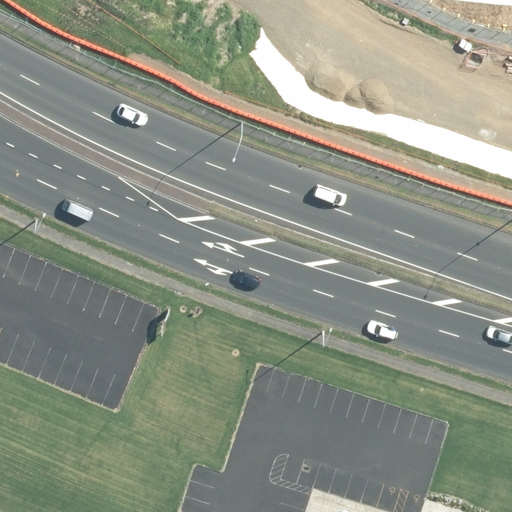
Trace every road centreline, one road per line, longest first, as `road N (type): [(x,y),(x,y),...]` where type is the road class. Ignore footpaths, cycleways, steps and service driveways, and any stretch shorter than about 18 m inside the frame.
road 1 (primary): [(0,56),(140,125),(511,265)]
road 2 (primary): [(511,345),(222,255),(73,197),(0,158)]
